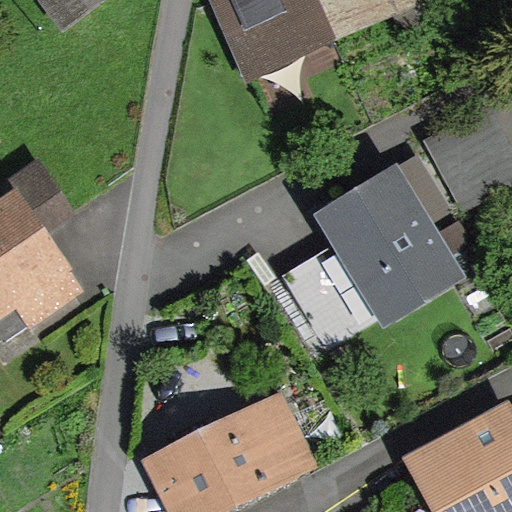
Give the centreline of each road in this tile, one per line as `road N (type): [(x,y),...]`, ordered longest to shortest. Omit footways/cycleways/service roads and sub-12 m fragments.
road 1 (residential): [(105,511),(178,0)]
road 2 (unknown): [(511,374),(251,511)]
